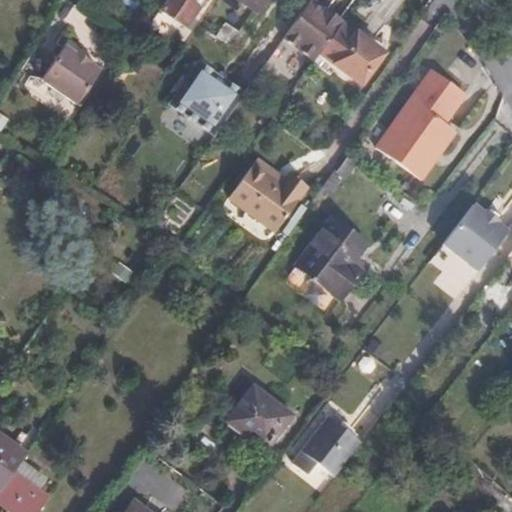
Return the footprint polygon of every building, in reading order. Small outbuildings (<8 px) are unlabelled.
[(200,0),(165,0),(160,8),(183,24),(200,0)] [(266,0),(236,0),(257,14),(266,0)] [(342,23),(310,0),(309,0),(281,40),(313,62),(320,53),(342,23)] [(356,33),(342,23),(320,53),(361,84),(384,53),(370,43),(356,33)] [(359,29),(356,33),(370,43),(372,39),(372,34),(365,29),(359,29)] [(145,30),(140,38),(161,53),(167,46),(145,30)] [(77,101),(98,68),(87,60),(89,56),(74,46),(71,49),(60,42),(39,75),(77,101)] [(187,116),(216,73),(198,60),(168,102),(187,116)] [(445,120),(467,91),(433,66),(376,145),(422,177),(457,129),(445,120)] [(244,93),(216,73),(187,116),(214,135),(244,93)] [(274,231),(301,194),(256,160),(229,198),(274,231)] [(483,213),(471,205),(441,244),(476,271),(506,231),(495,222),(496,220),(484,211),(483,213)] [(353,263),(367,243),(334,219),(299,265),(342,297),(362,271),(353,263)] [(483,302),(476,295),(456,320),(463,326),(483,302)] [(267,449),(293,416),(253,386),(228,420),(267,449)] [(334,475),(361,441),(327,416),(292,463),(306,474),(316,462),(334,475)] [(0,489),(0,490),(14,472),(25,456),(0,436),(0,489)] [(0,501),(14,511),(35,511),(47,496),(14,472),(0,490),(0,501)] [(150,511),(133,500),(124,511),(150,511)]
